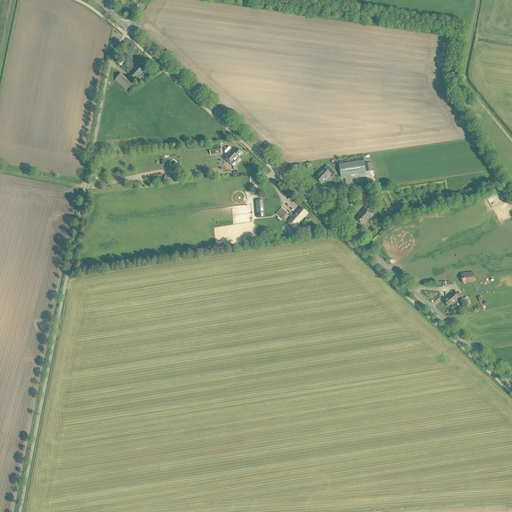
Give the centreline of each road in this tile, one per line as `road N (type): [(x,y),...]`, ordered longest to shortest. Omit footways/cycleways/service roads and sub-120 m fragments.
road 1 (tertiary): [(511,382),(128,28)]
road 2 (track): [(511,501),(354,511)]
